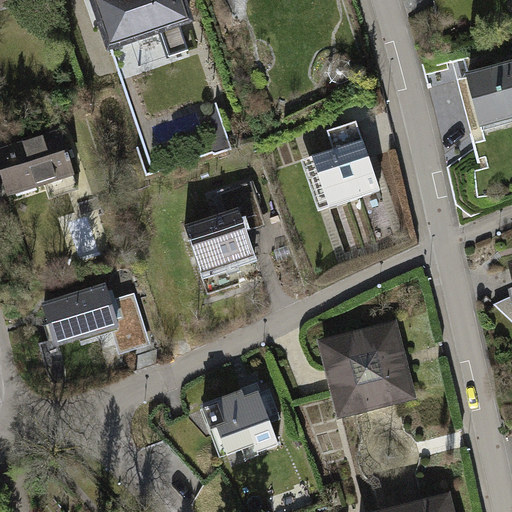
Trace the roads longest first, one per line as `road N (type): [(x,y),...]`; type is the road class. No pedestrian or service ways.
road 1 (residential): [(446,244),(76,413)]
road 2 (residential): [(446,244),(503,511)]
road 3 (residential): [(385,0),(446,244)]
road 4 (residential): [(76,413),(171,511)]
